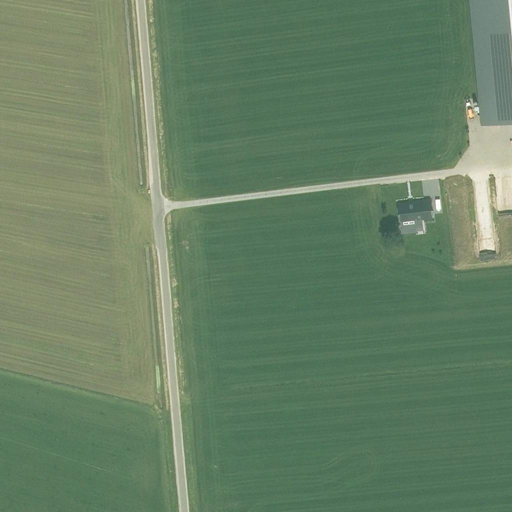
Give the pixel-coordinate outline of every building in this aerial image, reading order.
[(511,0),(468,0),(480,126),(511,122),(511,0)] [(401,221),(431,218),(429,201),(399,204),(401,221)] [(447,205),(452,261),(467,259),(462,204),(447,205)] [(474,211),(475,245),(491,245),(489,210),(474,211)] [(511,238),(511,212),(499,213),(501,246),(511,245),(511,238)]
